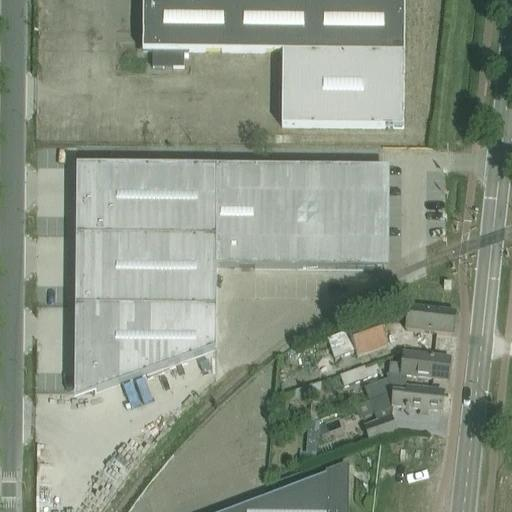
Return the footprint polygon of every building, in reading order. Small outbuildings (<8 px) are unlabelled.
[(403,0),(142,0),(142,53),(152,53),(151,70),(183,70),(183,53),(281,55),(280,129),(402,130),(403,0)] [(219,169),(76,168),(75,238),(75,266),(76,284),(77,304),(78,320),(80,336),(83,353),(88,373),(94,395),(215,351),(216,305),(217,270),(219,169)] [(377,171),(219,169),(217,270),(376,272),(377,171)] [(453,337),(455,314),(408,308),(405,331),(453,337)] [(383,340),(376,321),(327,339),(335,361),(355,354),(357,359),(386,348),(383,340)] [(388,375),(448,382),(450,360),(403,354),(401,366),(389,364),(388,375)] [(363,368),(338,377),(342,389),(367,380),(378,376),(375,368),(365,372),(363,368)] [(386,381),(366,388),(370,400),(390,393),(386,381)] [(440,413),(443,393),(409,389),(409,391),(393,394),(391,408),(403,409),(403,410),(408,410),(440,413)] [(393,394),(369,403),(374,416),(375,419),(391,414),(391,410),(391,408),(393,394)] [(375,419),(363,422),(368,438),(395,429),(391,414),(375,419)] [(314,463),(319,422),(308,426),(304,466),(314,463)] [(345,511),(346,469),(231,511),(345,511)]
